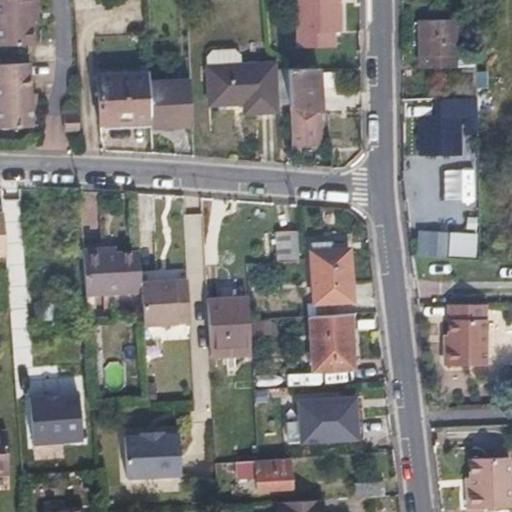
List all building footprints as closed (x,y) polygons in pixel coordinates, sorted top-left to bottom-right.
[(0,0),(0,48),(32,48),(31,22),(35,22),(33,0),(0,0)] [(338,0),(295,0),(296,47),(332,46),(332,31),(339,31),(338,0)] [(422,63),(437,62),(452,62),(451,52),(454,52),(454,17),(418,18),(419,52),(422,52),(422,63)] [(207,58),(209,105),(244,104),(244,113),(277,112),(277,103),(275,73),(274,65),(241,66),(241,57),(236,52),(212,53),(207,58)] [(0,126),(28,126),(27,64),(0,64),(0,126)] [(290,106),(319,111),(321,112),(318,68),(287,68),(288,72),(290,102),(290,106)] [(476,92),(475,81),(475,69),(452,69),(452,83),(452,94),(456,94),(456,109),(476,109),(476,92)] [(288,72),(275,73),(277,103),(290,102),(288,72)] [(100,124),(148,122),(146,82),(146,74),(98,77),(100,124)] [(146,82),(148,122),(149,128),(191,125),(189,81),(146,82)] [(321,144),(319,111),(290,106),(292,144),(293,157),(299,156),(299,145),(321,144)] [(421,118),(421,136),(422,153),(457,152),(456,116),(421,118)] [(79,118),(71,119),(63,119),(64,135),(80,133),(79,118)] [(473,171),(462,171),(463,204),(474,204),(473,171)] [(299,261),(298,244),(297,227),(275,228),(277,262),(299,261)] [(475,256),(476,232),(424,229),(423,253),(475,256)] [(333,239),(322,240),(311,240),(316,301),(353,299),(349,249),(334,250),(333,239)] [(105,251),(85,251),(88,295),(143,293),(142,284),(140,254),(117,255),(105,256),(105,251)] [(188,280),(142,284),(143,293),(145,325),(190,322),(188,280)] [(206,303),(208,330),(210,357),(252,354),(250,301),(206,303)] [(487,365),(486,303),(449,303),(450,345),(444,351),(445,361),(448,366),(487,365)] [(310,314),(312,342),(314,369),(345,367),(343,313),(310,314)] [(81,439),(78,391),(28,394),(31,443),(81,439)] [(299,401),(300,420),(301,440),(356,438),(353,398),(299,401)] [(0,431),(0,474),(8,474),(5,431),(0,431)] [(126,435),(127,476),(181,474),(179,433),(163,434),(163,431),(142,432),(142,435),(126,435)] [(35,444),(35,458),(58,457),(57,443),(35,444)] [(239,503),(238,488),(238,473),(256,472),(257,490),(292,487),(290,458),(216,462),(218,504),(239,503)] [(509,509),(509,459),(470,459),(471,478),(471,492),(465,491),(466,510),(509,509)] [(383,496),(382,489),(382,483),(355,484),(356,497),(383,496)] [(278,511),(324,511),(323,499),(278,501),(278,511)]
